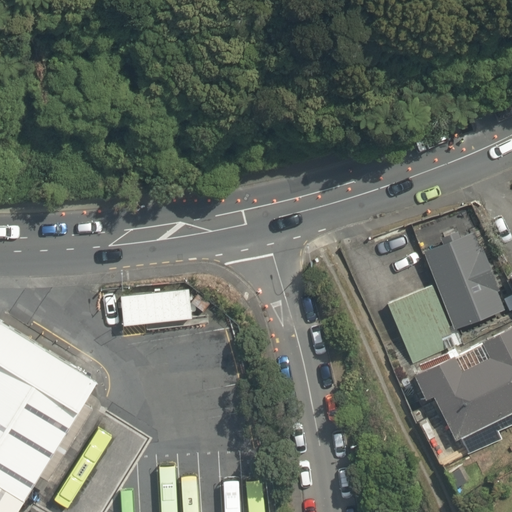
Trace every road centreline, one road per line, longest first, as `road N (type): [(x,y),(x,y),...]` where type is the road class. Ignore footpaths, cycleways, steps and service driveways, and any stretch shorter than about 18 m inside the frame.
road 1 (residential): [(257,215),(306,374),(329,511)]
road 2 (secondary): [(257,215),(455,162),(511,136)]
road 3 (secondary): [(0,243),(257,215)]
